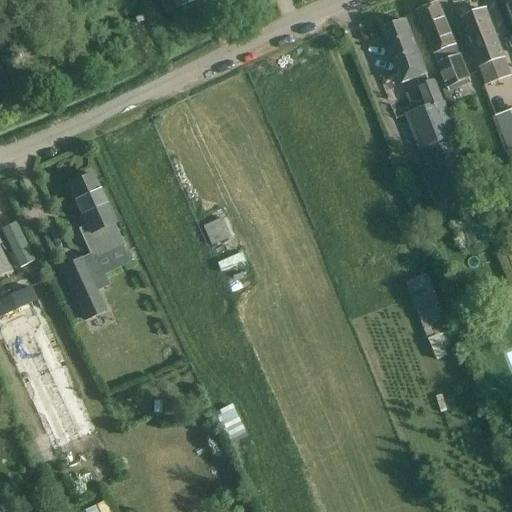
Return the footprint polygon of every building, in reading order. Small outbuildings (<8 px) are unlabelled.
[(198,0),(175,0),(179,9),(198,0)] [(418,12),(435,54),(439,64),(437,65),(449,93),(473,84),(461,54),(460,55),(456,45),(438,4),(418,12)] [(462,19),(481,68),(488,86),(511,77),(486,10),(462,19)] [(136,25),(144,21),(142,16),(134,19),(136,25)] [(435,80),(430,82),(406,21),(382,31),(402,84),(415,79),(426,107),(406,114),(442,203),(477,190),(435,80)] [(374,67),(390,62),(381,32),(364,37),(374,67)] [(511,111),(493,118),(511,171),(511,170),(511,111)] [(511,173),(498,178),(507,203),(511,201),(511,173)] [(90,256),(80,261),(95,293),(109,287),(97,260),(124,248),(113,224),(114,224),(92,175),(67,186),(86,226),(78,230),(90,256)] [(210,247),(230,239),(222,219),(202,227),(210,247)] [(0,229),(0,230),(19,269),(34,262),(14,223),(0,229)] [(0,273),(12,269),(0,241),(0,273)] [(105,315),(95,293),(80,261),(80,260),(60,269),(85,324),(105,315)] [(428,275),(406,283),(437,362),(448,358),(445,348),(452,345),(440,314),(444,313),(428,275)] [(0,337),(52,451),(97,430),(31,286),(0,300),(0,337)] [(226,446),(243,439),(231,410),(214,417),(226,446)]
